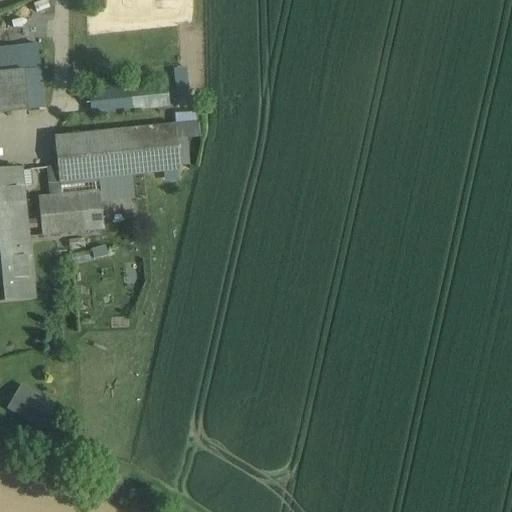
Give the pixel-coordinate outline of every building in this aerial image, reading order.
[(38,45),(0,48),(0,73),(24,71),(41,69),(38,45)] [(41,69),(24,71),(28,109),(44,108),(41,69)] [(24,71),(0,73),(0,114),(28,111),(28,109),(24,71)] [(93,96),(93,114),(152,112),(152,94),(93,96)] [(61,197),(23,201),(27,239),(32,241),(44,239),(43,237),(104,231),(100,193),(97,194),(95,180),(139,176),(181,172),(176,127),(55,138),(61,197)] [(20,172),(0,173),(0,298),(33,295),(27,239),(23,201),(20,172)] [(10,410),(22,418),(36,396),(22,389),(10,410)] [(54,407),(36,396),(22,418),(41,429),(48,418),(50,419),(51,417),(49,416),(54,407)]
